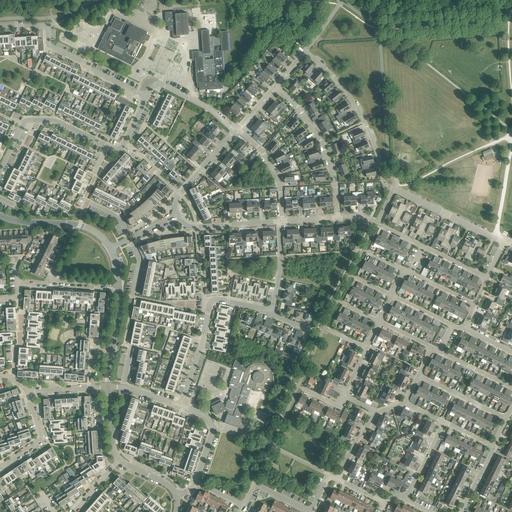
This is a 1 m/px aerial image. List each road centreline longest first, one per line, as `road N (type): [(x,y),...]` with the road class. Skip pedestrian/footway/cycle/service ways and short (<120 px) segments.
road 1 (residential): [(275,86),(305,52),(330,72),(356,106),(393,190)]
road 2 (residential): [(0,27),(38,25),(48,30),(50,47),(146,98)]
road 3 (residential): [(337,217),(321,142),(275,86)]
road 4 (residential): [(503,245),(393,190)]
